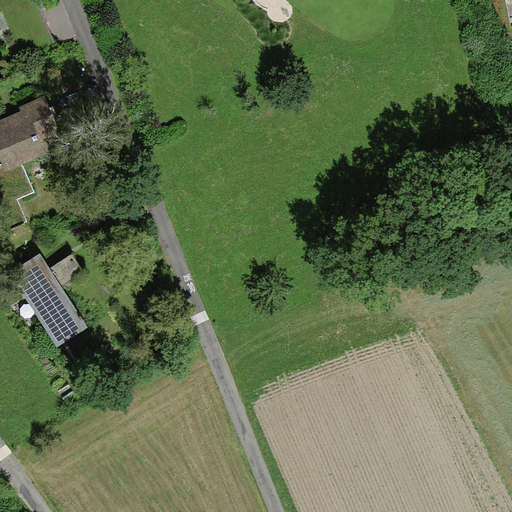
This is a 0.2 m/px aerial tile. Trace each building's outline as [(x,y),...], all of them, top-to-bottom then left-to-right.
[(0,11),(19,63),(55,50),(36,0),(28,0),(0,10),(0,11)] [(62,139),(45,100),(20,111),(22,115),(0,124),(0,163),(1,167),(6,177),(25,169),(48,159),(43,147),(62,139)] [(6,177),(1,167),(0,167),(0,228),(3,235),(28,225),(19,202),(36,195),(25,169),(6,177)] [(131,204),(114,211),(120,224),(136,217),(131,204)] [(86,277),(73,256),(48,272),(40,260),(10,280),(57,354),(89,333),(62,292),(86,277)]
